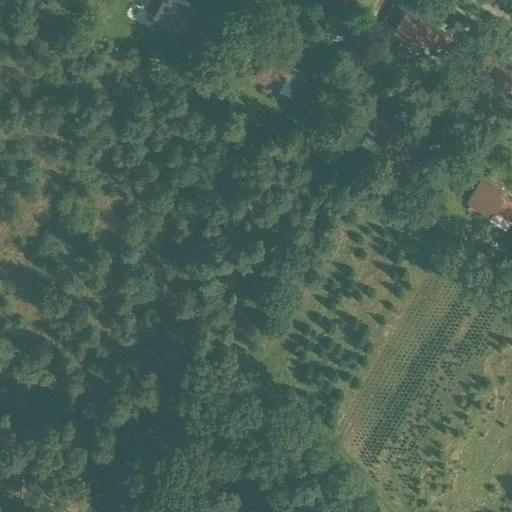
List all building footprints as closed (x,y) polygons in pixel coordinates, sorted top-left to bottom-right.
[(136,0),(159,11),(157,16),(177,26),(190,1),(189,0),(136,0)] [(462,45),(423,21),(407,46),(446,71),(462,45)] [(278,86),(293,62),(256,40),(241,64),(278,86)] [(499,112),(511,91),(511,65),(496,56),(472,95),(499,112)] [(396,129),(372,114),(363,129),(387,144),(384,149),(404,160),(419,136),(399,124),(396,129)] [(511,218),(511,197),(499,190),(502,185),(482,173),(467,198),(487,210),(490,205),(511,218)]
